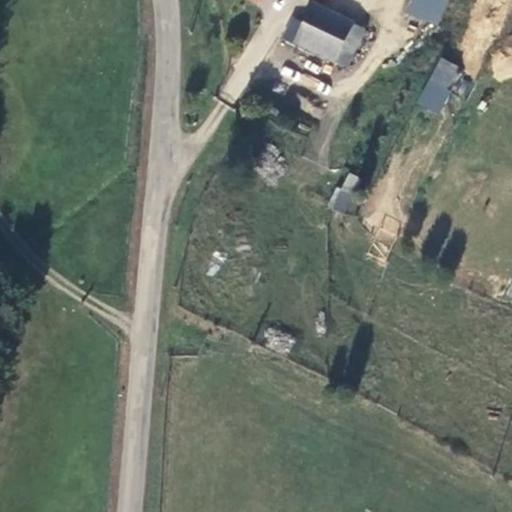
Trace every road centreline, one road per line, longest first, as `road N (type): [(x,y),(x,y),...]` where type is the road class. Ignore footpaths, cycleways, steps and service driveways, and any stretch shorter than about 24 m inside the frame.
road 1 (tertiary): [(132,511),(166,43),(162,0)]
road 2 (unknown): [(146,322),(55,237),(24,193)]
